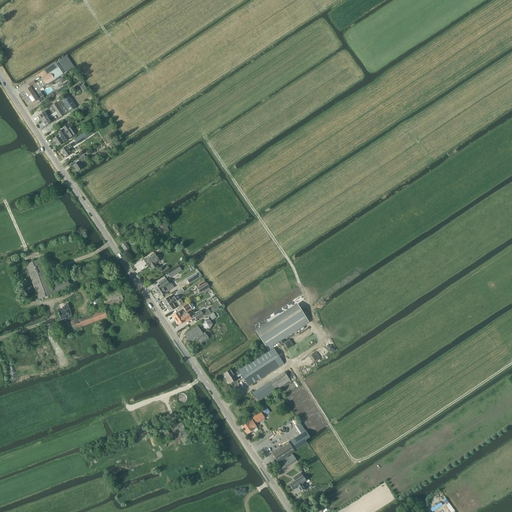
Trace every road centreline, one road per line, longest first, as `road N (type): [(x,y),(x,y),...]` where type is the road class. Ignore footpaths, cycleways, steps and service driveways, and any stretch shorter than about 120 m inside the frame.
road 1 (tertiary): [(291,511),(0,76)]
road 2 (track): [(259,383),(316,346),(320,331),(295,270),(207,140)]
road 3 (track): [(290,362),(357,461),(511,363)]
